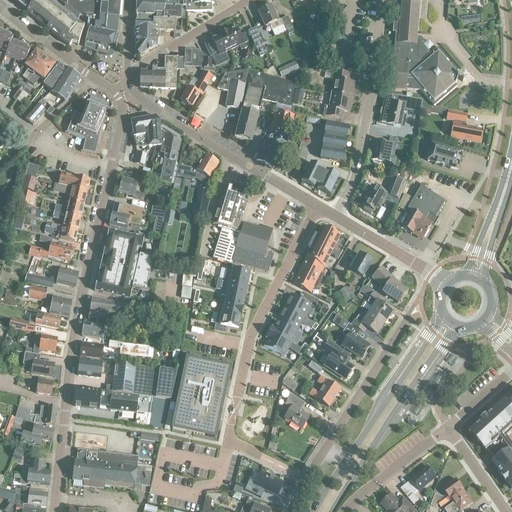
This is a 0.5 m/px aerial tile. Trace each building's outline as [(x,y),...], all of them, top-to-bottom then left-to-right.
[(10,0),(13,2),(25,11),(33,0),(10,0)] [(35,0),(32,5),(26,12),(31,16),(47,29),(52,33),(60,39),(59,39),(64,43),(74,31),(61,20),(65,15),(45,0),(35,0)] [(45,0),(65,15),(61,20),(74,31),(64,43),(69,47),(72,44),(78,46),(84,29),(84,28),(77,26),(79,16),(66,6),(67,0),(45,0)] [(67,0),(66,6),(79,16),(87,16),(99,17),(101,4),(111,5),(111,7),(119,8),(120,0),(67,0)] [(136,0),(137,7),(151,7),(179,8),(179,0),(136,0)] [(185,0),(186,13),(188,13),(211,12),(211,4),(214,4),(213,0),(185,0)] [(393,64),(391,89),(420,92),(433,107),(457,87),(455,85),(456,83),(457,82),(458,80),(457,77),(457,75),(456,74),(458,72),(438,48),(431,54),(428,51),(433,47),(428,42),(426,44),(421,38),(416,38),(419,0),(402,0),(401,11),(395,10),(393,33),(396,33),(393,64)] [(330,5),(321,3),(320,10),(329,11),(330,5)] [(101,4),(99,17),(118,19),(119,8),(111,7),(111,5),(101,4)] [(281,20),(278,21),(271,6),(258,12),(265,27),(266,27),(267,29),(270,28),(275,38),(286,32),(281,20)] [(151,7),(137,7),(136,19),(148,19),(148,16),(154,17),(155,20),(158,20),(180,21),(180,8),(179,8),(151,7)] [(87,16),(85,27),(90,28),(116,35),(117,33),(118,19),(99,17),(87,16)] [(293,28),(288,17),(281,20),(287,31),(293,28)] [(158,23),(158,33),(176,33),(180,33),(180,21),(158,20),(158,23)] [(153,26),(153,23),(136,22),(136,39),(149,40),(149,38),(158,38),(158,33),(154,32),(154,26),(153,26)] [(87,36),(84,48),(97,54),(109,57),(112,55),(114,45),(113,43),(114,39),(116,38),(117,35),(116,35),(90,28),(89,30),(87,36)] [(235,29),(223,34),(231,50),(239,46),(242,51),(247,48),(245,45),(246,44),(248,43),(244,34),(242,36),(239,37),(235,29)] [(14,35),(4,32),(0,42),(0,49),(7,52),(12,40),(14,35)] [(213,44),(205,48),(210,59),(212,59),(214,63),(227,57),(225,53),(231,50),(223,34),(212,40),(213,44)] [(149,40),(136,39),(135,53),(140,57),(157,47),(158,38),(149,38),(149,40)] [(259,38),(252,41),(260,58),(267,55),(259,38)] [(12,40),(7,52),(5,57),(15,61),(22,44),(12,40)] [(31,47),(22,44),(15,61),(24,65),(31,47)] [(25,67),(29,69),(23,78),(28,82),(46,59),(36,51),(25,67)] [(249,62),(252,53),(244,51),(242,60),(249,62)] [(164,58),(164,70),(147,70),(147,72),(141,72),(140,87),(143,90),(164,90),(176,90),(176,78),(181,78),(184,73),(184,71),(184,59),(164,58)] [(46,59),(28,82),(34,86),(40,78),(44,81),(55,65),(46,59)] [(204,59),(203,69),(204,69),(211,69),(212,60),(204,59)] [(48,79),(43,85),(48,89),(53,83),(55,85),(66,69),(59,63),(51,75),(48,79)] [(284,68),(278,70),(282,78),(287,76),(284,68)] [(55,85),(51,92),(53,93),(66,101),(80,78),(66,69),(55,85)] [(204,69),(204,72),(213,77),(214,70),(211,69),(204,69)] [(354,83),(349,83),(351,74),(331,70),(329,81),(334,82),(332,95),(353,99),(354,92),(352,92),(354,83)] [(234,73),(225,75),(216,90),(229,93),(226,108),(239,111),(243,95),(247,71),(234,73)] [(245,96),(243,106),(235,138),(251,143),(262,101),(277,105),(282,106),(280,112),(290,115),(291,107),(296,85),(247,71),(243,95),(245,96)] [(204,72),(201,77),(210,83),(213,77),(204,72)] [(193,91),(188,88),(180,103),(181,104),(181,105),(185,107),(186,107),(192,110),(200,95),(202,96),(210,83),(201,77),(198,81),(193,91)] [(22,82),(17,88),(23,92),(27,86),(22,82)] [(33,90),(27,86),(23,92),(28,96),(33,90)] [(332,95),(330,107),(325,106),(323,117),(327,117),(343,120),(344,112),(349,113),(350,105),(352,106),(353,99),(332,95)] [(400,128),(418,131),(422,106),(423,101),(386,95),(380,124),(400,128)] [(87,104),(82,117),(75,114),(67,133),(86,141),(83,152),(95,155),(102,127),(100,127),(107,112),(87,104)] [(37,105),(32,111),(25,119),(33,126),(45,112),(37,105)] [(49,116),(55,111),(51,107),(46,113),(49,116)] [(268,136),(266,141),(257,161),(272,169),(275,163),(282,167),(288,154),(280,151),(282,148),(275,145),(277,141),(273,139),(276,134),(290,138),(294,121),(295,116),(293,115),(290,115),(280,112),(275,111),(269,133),(270,133),(268,136)] [(448,111),(446,121),(454,123),(454,125),(453,124),(450,139),(481,145),(483,130),(465,127),(468,115),(448,111)] [(161,147),(160,131),(160,122),(156,118),(131,122),(134,143),(141,142),(142,149),(146,148),(146,152),(149,151),(149,148),(161,147)] [(322,149),(321,159),(343,163),(344,153),(343,153),(343,151),(345,151),(346,141),(345,140),(345,138),(347,139),(348,128),(327,125),(325,135),(326,135),(326,137),(324,137),(323,147),(324,147),(324,150),(322,149)] [(162,167),(159,184),(159,185),(171,188),(181,142),(160,131),(161,147),(164,148),(160,167),(162,167)] [(385,144),(381,143),(375,142),(371,161),(389,165),(391,156),(388,155),(390,145),(389,145),(385,144)] [(484,153),(485,147),(467,143),(465,150),(484,153)] [(457,170),(460,159),(462,155),(432,146),(428,162),(457,170)] [(134,164),(145,167),(148,155),(137,152),(134,164)] [(191,174),(189,180),(193,181),(195,177),(199,179),(202,175),(209,179),(218,165),(217,164),(217,163),(214,161),(212,161),(206,157),(201,165),(197,170),(194,168),(191,174)] [(44,167),(56,170),(58,161),(47,158),(44,167)] [(36,180),(39,168),(29,165),(25,177),(26,177),(36,180)] [(338,178),(326,172),(325,175),(321,173),(322,170),(311,165),(302,183),(314,188),(315,186),(319,188),(318,190),(330,196),(338,178)] [(91,181),(73,177),(61,174),(58,186),(70,189),(88,193),(91,181)] [(36,180),(26,177),(23,189),(32,192),(35,182),(35,183),(36,180)] [(405,183),(394,179),(388,195),(389,196),(388,196),(398,200),(405,183)] [(123,180),(119,193),(133,197),(133,200),(143,203),(145,194),(135,191),(137,184),(123,180)] [(183,181),(176,180),(173,192),(181,193),(183,181)] [(401,214),(403,215),(396,226),(401,229),(422,241),(432,224),(435,225),(439,219),(436,217),(445,202),(423,189),(425,186),(422,184),(407,209),(406,209),(404,213),(403,212),(401,214)] [(70,189),(58,186),(55,185),(53,192),(68,196),(67,202),(84,206),(88,193),(70,189)] [(365,208),(364,210),(365,211),(371,215),(372,213),(373,213),(375,210),(376,207),(380,209),(385,201),(386,202),(389,196),(388,195),(372,186),(372,187),(369,192),(365,199),(368,201),(364,208),(365,208)] [(224,187),(213,225),(222,228),(213,259),(232,265),(233,263),(241,233),(238,232),(249,195),(249,194),(224,187)] [(334,189),(328,202),(332,204),(338,190),(334,189)] [(207,208),(210,193),(196,191),(194,206),(207,208)] [(22,192),(19,204),(28,206),(30,193),(22,192)] [(56,206),(54,213),(81,219),(84,206),(67,202),(66,206),(58,204),(57,207),(56,206)] [(19,204),(16,216),(24,218),(27,206),(20,204),(19,204)] [(138,234),(140,227),(144,214),(142,212),(116,204),(110,226),(136,234),(138,234)] [(166,208),(153,205),(151,218),(164,220),(166,208)] [(81,219),(54,213),(52,219),(62,221),(61,227),(78,231),(81,219)] [(16,216),(15,222),(14,227),(24,229),(27,218),(24,218),(16,216)] [(150,218),(147,235),(150,236),(160,237),(164,220),(151,218),(150,218)] [(78,231),(61,227),(52,225),(47,223),(44,233),(47,233),(59,236),(58,238),(75,243),(78,231)] [(241,233),(233,263),(268,274),(274,256),(266,254),(271,234),(271,233),(272,231),(266,229),(265,232),(244,225),(241,233)] [(315,236),(312,242),(332,252),(333,251),(340,237),(322,227),(317,237),(315,236)] [(0,230),(0,237),(8,239),(10,233),(0,230)] [(137,255),(139,246),(142,247),(144,238),(109,230),(107,239),(108,239),(105,249),(105,248),(102,258),(109,259),(107,267),(101,265),(98,275),(99,275),(97,283),(95,292),(130,300),(132,291),(129,291),(131,281),(133,282),(133,284),(143,286),(150,256),(140,254),(140,256),(137,255)] [(52,244),(53,239),(41,236),(39,242),(52,246),(52,244)] [(0,237),(0,243),(6,245),(8,239),(0,237)] [(311,249),(306,259),(324,268),(331,255),(332,252),(312,242),(309,248),(311,249)] [(50,252),(48,258),(55,260),(59,261),(59,260),(70,262),(71,256),(73,257),(74,252),(73,251),(73,250),(59,246),(52,244),(52,246),(50,252)] [(39,256),(38,259),(48,261),(48,259),(48,258),(50,252),(41,250),(39,256)] [(350,271),(347,276),(352,280),(356,274),(363,278),(372,263),(359,256),(350,271)] [(306,259),(299,272),(320,283),(324,276),(323,275),(321,274),(324,268),(306,259)] [(406,293),(398,288),(401,285),(382,267),(371,278),(380,286),(385,291),(383,294),(398,304),(406,293)] [(78,274),(69,271),(60,269),(57,285),(75,289),(78,274)] [(228,269),(225,281),(247,286),(250,274),(228,269)] [(299,272),(292,285),(311,295),(314,288),(317,290),(320,283),(299,272)] [(182,287),(192,289),(193,276),(183,274),(182,287)] [(54,281),(28,275),(27,275),(25,282),(38,286),(52,289),(54,281)] [(225,281),(223,292),(227,293),(245,297),(247,286),(225,281)] [(30,286),(30,288),(28,298),(28,299),(35,301),(45,303),(47,290),(30,286)] [(28,298),(30,288),(24,287),(22,297),(28,298)] [(347,288),(338,294),(345,303),(348,301),(354,298),(347,288)] [(225,304),(243,308),(243,307),(245,297),(227,293),(225,304)] [(387,301),(373,293),(367,303),(374,308),(370,315),(385,325),(392,313),(383,307),(387,301)] [(291,295),(284,308),(304,319),(311,306),(315,308),(318,302),(302,294),(299,299),(291,295)] [(2,296),(0,295),(0,304),(13,308),(17,309),(19,303),(16,302),(3,299),(3,300),(1,300),(2,298),(1,298),(2,296)] [(48,297),(46,308),(51,308),(51,306),(70,310),(72,302),(53,298),(48,297)] [(90,311),(89,311),(88,321),(104,323),(105,314),(130,317),(131,306),(120,305),(92,299),(90,311)] [(29,301),(29,306),(46,309),(47,304),(29,301)] [(220,303),(218,314),(240,319),(240,320),(241,320),(243,307),(243,308),(225,304),(220,303)] [(70,310),(51,306),(51,308),(50,315),(69,318),(70,310)] [(150,308),(135,306),(134,316),(149,317),(150,308)] [(284,308),(277,321),(298,332),(304,319),(284,308)] [(0,309),(0,334),(10,314),(0,309)] [(218,314),(214,332),(226,334),(227,328),(238,331),(240,320),(240,319),(218,314)] [(357,317),(351,325),(351,326),(360,332),(365,335),(368,330),(377,336),(385,325),(370,315),(365,322),(357,317)] [(37,317),(37,319),(30,318),(29,323),(36,325),(59,330),(61,319),(44,316),(44,318),(37,317)] [(26,332),(28,325),(28,323),(11,319),(9,330),(26,333),(26,332)] [(104,323),(88,321),(88,323),(84,322),(82,337),(102,340),(104,323)] [(272,327),(269,333),(291,344),(298,332),(277,321),(274,328),(272,327)] [(344,321),(340,328),(344,331),(342,334),(348,338),(342,347),(361,360),(370,346),(362,341),(356,337),(360,332),(344,321)] [(28,325),(26,332),(34,333),(35,326),(28,325)] [(268,339),(264,347),(284,358),(291,344),(269,333),(266,338),(268,339)] [(36,334),(34,350),(40,350),(40,351),(55,353),(57,339),(49,338),(49,337),(42,335),(36,334)] [(340,351),(340,350),(329,343),(323,352),(331,357),(325,366),(346,380),(347,378),(350,378),(353,373),(352,370),(354,368),(340,358),(338,360),(335,358),(340,351)] [(81,344),(80,357),(101,360),(103,346),(81,344)] [(149,347),(121,345),(120,349),(120,355),(148,358),(149,347)] [(25,353),(23,365),(33,366),(31,374),(52,378),(54,365),(39,362),(40,356),(25,353)] [(100,379),(102,363),(80,360),(78,376),(100,379)] [(187,360),(172,429),(215,438),(230,369),(187,360)] [(314,363),(314,364),(311,368),(321,375),(324,370),(314,363)] [(127,368),(124,394),(141,396),(143,384),(157,385),(156,394),(168,395),(171,373),(127,368)] [(320,378),(317,382),(324,387),(321,391),(334,400),(340,391),(320,378)] [(297,387),(287,380),(283,387),(293,393),(297,387)] [(53,383),(39,381),(37,394),(51,397),(53,383)] [(76,390),(74,407),(99,410),(101,393),(101,392),(76,390)] [(312,390),(309,395),(329,408),(334,400),(321,391),(319,394),(312,390)] [(101,393),(99,410),(110,411),(136,414),(138,397),(101,393)] [(511,394),(499,407),(511,415),(511,394)] [(294,406),(290,412),(285,419),(302,430),(310,418),(304,414),(300,412),(300,411),(301,410),(305,404),(292,395),(287,401),(294,406)] [(151,416),(150,428),(163,429),(171,399),(156,398),(153,398),(151,416)] [(511,415),(499,407),(494,411),(510,429),(511,427),(511,415)] [(36,416),(35,417),(30,416),(31,412),(19,408),(15,419),(16,419),(17,419),(22,421),(34,424),(46,426),(55,427),(57,409),(41,408),(40,417),(36,416)] [(494,411),(482,422),(501,443),(504,440),(507,437),(511,432),(511,431),(510,429),(494,411)] [(482,422),(470,433),(489,453),(501,443),(482,422)] [(9,423),(4,436),(10,438),(15,425),(9,423)] [(35,426),(33,435),(38,436),(37,439),(42,440),(51,443),(54,431),(35,426)] [(33,435),(24,433),(21,444),(40,448),(42,440),(37,439),(38,436),(33,435)] [(508,446),(493,458),(496,462),(511,450),(511,442),(507,437),(504,440),(508,446)] [(399,451),(405,458),(411,453),(405,446),(399,451)] [(16,449),(12,459),(21,462),(25,452),(16,449)] [(511,450),(496,462),(493,464),(503,477),(511,470),(511,450)] [(75,461),(73,481),(74,482),(73,488),(84,489),(84,486),(103,489),(103,486),(104,483),(105,483),(134,486),(134,490),(141,491),(141,487),(142,487),(149,488),(151,474),(151,468),(137,467),(138,458),(137,458),(108,454),(109,453),(106,452),(106,454),(78,451),(76,460),(75,460),(75,461)] [(22,471),(22,476),(23,476),(29,477),(28,477),(32,477),(50,479),(50,472),(45,471),(45,464),(32,462),(31,469),(29,469),(25,469),(22,471)] [(428,468),(401,490),(409,499),(414,495),(436,478),(428,468)] [(511,470),(503,477),(511,490),(511,470)] [(248,481),(243,492),(267,499),(269,494),(276,497),(277,496),(279,497),(279,496),(282,490),(280,489),(283,483),(260,473),(255,484),(248,481)] [(23,476),(22,484),(28,485),(49,488),(50,479),(32,477),(28,477),(29,477),(23,476)] [(447,496),(445,498),(436,494),(431,506),(436,508),(439,505),(441,508),(449,502),(450,501),(451,501),(458,496),(457,495),(463,491),(464,490),(457,481),(443,490),(447,496)] [(15,501),(16,497),(16,493),(6,490),(4,499),(13,501),(15,501)] [(458,496),(451,501),(453,504),(444,510),(445,511),(460,511),(472,504),(463,491),(457,495),(458,496)] [(46,508),(47,494),(29,492),(28,506),(46,508)] [(392,495),(382,505),(388,511),(416,511),(407,502),(403,507),(392,495)] [(205,499),(203,510),(209,511),(212,500),(205,499)] [(16,504),(13,502),(9,501),(2,510),(4,511),(15,511),(16,511),(16,505),(16,504)] [(254,507),(246,503),(243,509),(242,508),(240,511),(270,511),(255,505),(254,507)]
